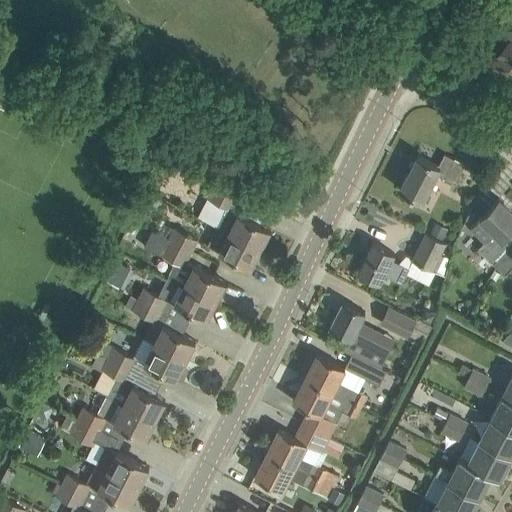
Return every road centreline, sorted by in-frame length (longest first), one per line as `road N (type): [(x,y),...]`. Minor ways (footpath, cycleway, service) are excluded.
road 1 (secondary): [(176,511),(407,59)]
road 2 (unclassified): [(511,134),(407,59)]
